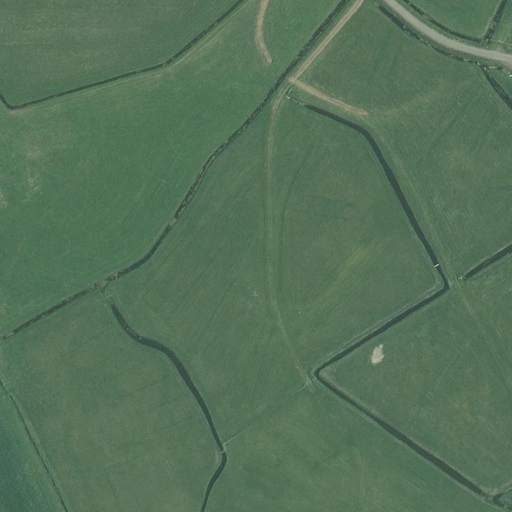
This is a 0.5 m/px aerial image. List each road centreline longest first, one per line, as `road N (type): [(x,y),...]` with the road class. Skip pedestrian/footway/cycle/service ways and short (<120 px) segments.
road 1 (track): [(370,511),(349,440),(282,334),(269,267),(272,98),(358,0)]
road 2 (residential): [(511,58),(427,33),(388,0)]
